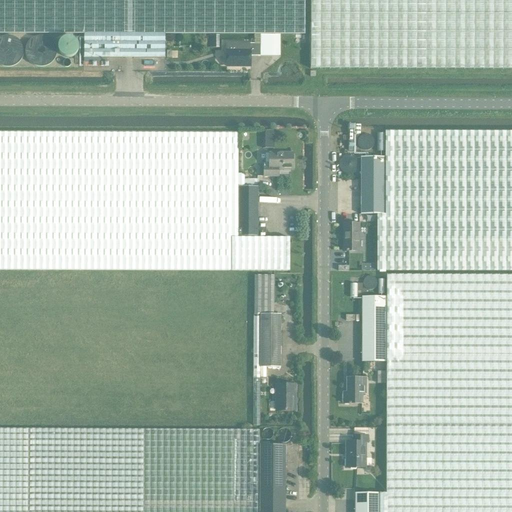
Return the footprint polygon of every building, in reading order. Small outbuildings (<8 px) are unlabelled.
[(0,0),(0,33),(84,33),(165,34),(305,34),(304,0),(0,0)] [(511,0),(310,0),(310,68),(511,68),(511,0)] [(165,58),(165,34),(84,33),(84,57),(165,58)] [(227,49),(227,66),(236,66),(236,64),(249,64),(249,66),(250,66),(250,56),(260,56),(260,43),(250,43),(250,50),(227,49)] [(258,239),(238,239),(238,180),(245,180),(245,174),(238,174),(238,133),(0,132),(0,270),(289,272),(289,239),(266,239),(258,239)] [(384,214),(377,214),(377,272),(511,271),(511,132),(385,132),(385,157),(384,214)] [(264,177),(271,177),(278,177),(278,169),(291,168),(290,153),(270,154),(270,163),(264,163),(264,177)] [(360,213),(377,214),(384,214),(385,157),(361,157),(360,213)] [(238,180),(238,239),(258,239),(258,225),(258,186),(257,186),(257,180),(245,180),(238,180)] [(358,251),(359,224),(343,223),(342,251),(358,251)] [(274,276),(254,276),(253,426),(260,426),(260,378),(266,378),(266,367),(260,367),(260,314),(274,314),(274,276)] [(379,493),(379,511),(511,511),(511,276),(386,276),(386,297),(385,362),(385,427),(386,431),(385,493),(379,493)] [(385,362),(386,297),(362,297),(362,362),(385,362)] [(280,314),(274,314),(260,314),(260,367),(266,367),(280,368),(280,314)] [(362,393),(365,393),(365,379),(347,379),(347,393),(344,393),(344,404),(362,404),(362,393)] [(295,411),(295,384),(276,384),(276,411),(295,411)] [(258,511),(259,445),(259,430),(0,429),(0,511),(258,511)] [(364,442),(367,442),(367,436),(353,437),(353,442),(346,442),(346,468),(365,467),(364,442)] [(284,511),(285,445),(259,445),(258,511),(284,511)] [(379,511),(379,493),(354,493),(353,511),(379,511)]
